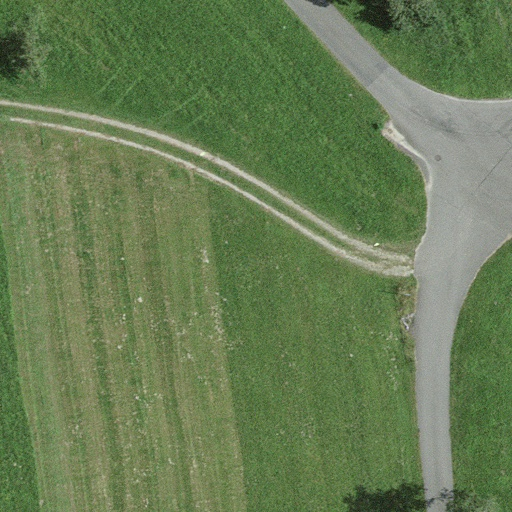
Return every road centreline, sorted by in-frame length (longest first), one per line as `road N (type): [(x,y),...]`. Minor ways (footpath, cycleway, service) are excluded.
road 1 (track): [(446,511),(434,416),(435,326),(447,256),(511,186)]
road 2 (track): [(511,196),(381,85),(302,0)]
